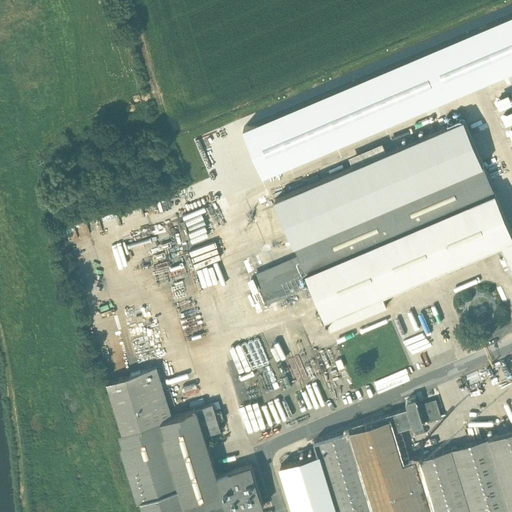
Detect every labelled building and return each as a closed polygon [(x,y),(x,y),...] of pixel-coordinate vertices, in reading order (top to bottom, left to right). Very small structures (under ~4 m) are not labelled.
[(464,118),(275,198),(300,256),(306,271),(306,272),(495,192),(464,118)] [(511,231),(495,192),(306,272),(311,284),(326,318),(382,294),(500,244),(511,239),(511,231)] [(511,239),(500,244),(511,270),(511,269),(511,239)] [(300,256),(256,275),(262,290),(306,271),(300,256)] [(306,271),(262,290),(267,302),(311,284),(306,272),(306,271)] [(382,294),(326,318),(327,321),(326,322),(327,324),(328,324),(331,329),(387,305),(382,294)] [(155,364),(105,380),(121,430),(171,415),(155,364)] [(416,397),(406,400),(408,407),(350,425),(351,429),(314,440),(318,453),(393,431),(413,424),(414,427),(424,424),(424,421),(442,416),(436,398),(418,404),(416,397)] [(213,402),(197,407),(206,434),(221,429),(213,402)] [(171,415),(121,430),(142,498),(180,487),(187,511),(193,511),(227,502),(218,474),(206,434),(197,407),(196,407),(196,406),(194,406),(195,408),(171,415)] [(511,511),(511,429),(444,450),(463,511),(511,511)] [(393,431),(318,453),(281,464),(295,511),(463,511),(444,450),(403,463),(393,431)] [(227,502),(193,511),(187,511),(180,487),(142,498),(146,511),(240,511),(264,505),(251,463),(218,474),(227,502)]
